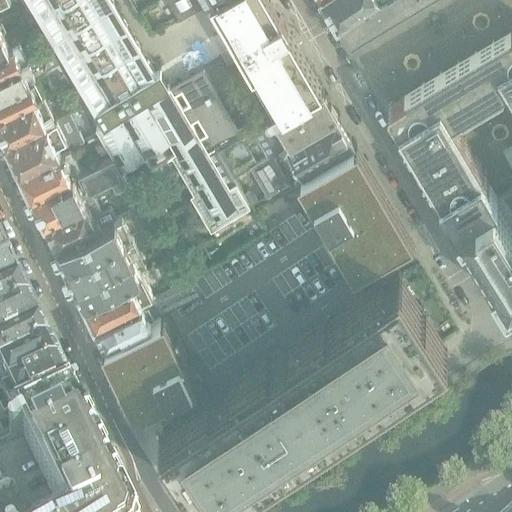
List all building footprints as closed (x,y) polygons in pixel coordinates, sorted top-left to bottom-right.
[(203,83),(244,59),(271,104),(268,106),(266,108),(265,110),(265,112),(266,113),(267,114),(268,115),(270,115),(272,114),(275,113),(276,115),(321,88),(279,16),(280,16),(279,15),(270,0),(215,0),(210,3),(209,1),(206,3),(223,30),(154,69),(113,0),(28,0),(100,121),(94,124),(112,154),(122,169),(144,155),(150,166),(172,154),(193,190),(190,192),(194,199),(210,226),(250,203),(234,175),(250,165),(291,139),(276,115),(236,139),(203,83)] [(210,3),(215,0),(153,0),(168,25),(206,3),(209,1),(210,3)] [(367,0),(324,0),(336,19),(367,0)] [(362,33),(418,0),(367,0),(336,19),(348,39),(348,40),(349,42),(351,43),(354,43),(356,42),(358,41),(359,39),(360,38),(362,33)] [(0,25),(0,48),(9,43),(0,25)] [(495,195),(450,118),(508,84),(511,90),(511,29),(510,31),(510,30),(404,94),(389,103),(388,105),(387,107),(388,108),(401,130),(402,130),(408,140),(407,140),(445,205),(447,204),(455,218),(495,195)] [(0,70),(26,57),(18,39),(9,43),(0,48),(0,70)] [(0,90),(34,74),(30,66),(32,66),(38,62),(42,70),(58,63),(49,46),(26,57),(0,70),(0,90)] [(0,112),(42,91),(34,74),(0,90),(0,112)] [(291,139),(335,111),(321,88),(276,115),(291,139)] [(55,118),(42,91),(0,112),(0,128),(6,141),(55,118)] [(301,183),(356,147),(335,111),(291,139),(250,165),(267,194),(297,176),(301,183)] [(70,146),(67,138),(57,117),(55,118),(6,141),(21,171),(70,146)] [(32,194),(81,168),(70,146),(21,171),(32,194)] [(151,320),(104,342),(136,409),(160,397),(175,420),(162,429),(164,433),(183,461),(186,465),(204,493),(207,497),(326,418),(351,401),(444,340),(441,336),(423,308),(420,304),(412,291),(408,285),(401,275),(399,272),(385,281),(371,259),(409,237),(356,147),(301,183),(255,211),(262,222),(268,231),(262,235),(260,236),(229,254),(231,257),(204,270),(191,277),(200,296),(164,314),(151,320)] [(82,192),(112,177),(116,185),(128,179),(122,169),(112,154),(81,168),(32,194),(44,219),(86,200),(82,192)] [(511,223),(495,195),(455,218),(455,219),(504,299),(505,299),(505,300),(507,299),(507,300),(511,296),(511,223)] [(112,218),(112,217),(113,216),(114,217),(114,216),(110,208),(103,211),(94,196),(86,200),(44,219),(53,236),(52,236),(57,245),(112,218)] [(66,263),(142,226),(166,213),(159,199),(138,210),(136,206),(114,216),(114,217),(113,216),(112,217),(112,218),(57,245),(66,263)] [(132,253),(165,237),(159,223),(144,230),(142,226),(66,263),(74,279),(132,253)] [(8,258),(0,242),(0,293),(20,284),(12,267),(8,258)] [(84,298),(140,271),(132,253),(74,279),(84,298)] [(141,299),(152,294),(140,271),(84,298),(83,299),(94,320),(141,299)] [(0,319),(30,305),(25,295),(20,284),(0,293),(0,319)] [(94,320),(104,342),(151,320),(141,299),(94,320)] [(0,344),(40,325),(30,305),(0,319),(0,344)] [(0,344),(0,369),(50,346),(40,325),(0,344)] [(0,395),(60,366),(51,346),(50,346),(0,369),(0,395)] [(0,412),(2,418),(70,386),(60,366),(0,395),(0,412)] [(130,511),(129,508),(80,409),(81,408),(70,386),(2,418),(0,419),(0,511),(130,511)]
